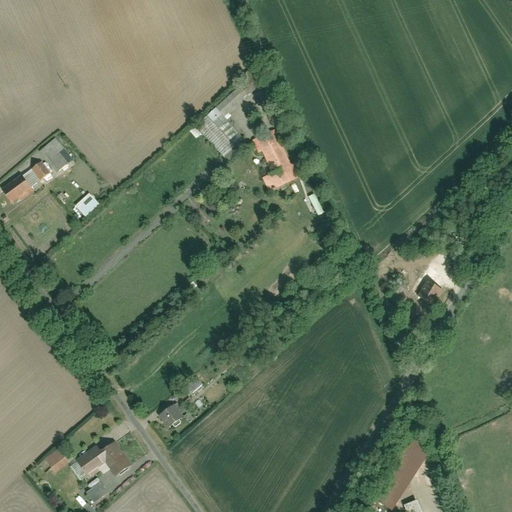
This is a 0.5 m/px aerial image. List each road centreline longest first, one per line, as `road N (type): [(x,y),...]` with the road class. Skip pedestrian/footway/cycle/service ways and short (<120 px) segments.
road 1 (unclassified): [(329,511),(511,218)]
road 2 (residential): [(195,511),(0,237)]
